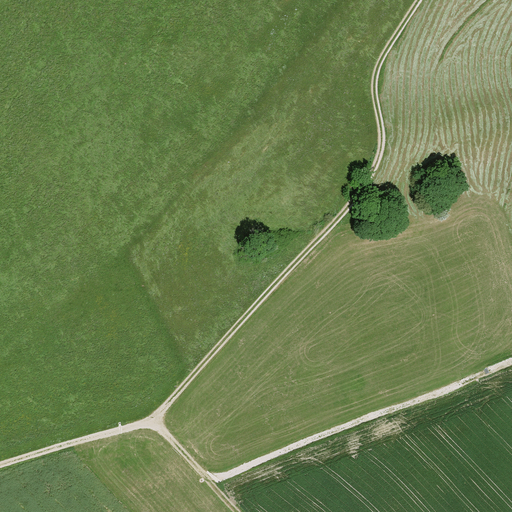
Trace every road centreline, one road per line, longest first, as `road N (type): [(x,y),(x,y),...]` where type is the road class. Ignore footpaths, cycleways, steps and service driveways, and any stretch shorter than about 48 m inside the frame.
road 1 (track): [(0,465),(152,418),(205,476),(223,476),(511,362)]
road 2 (track): [(152,418),(369,176),(382,138),(374,71),(418,0)]
